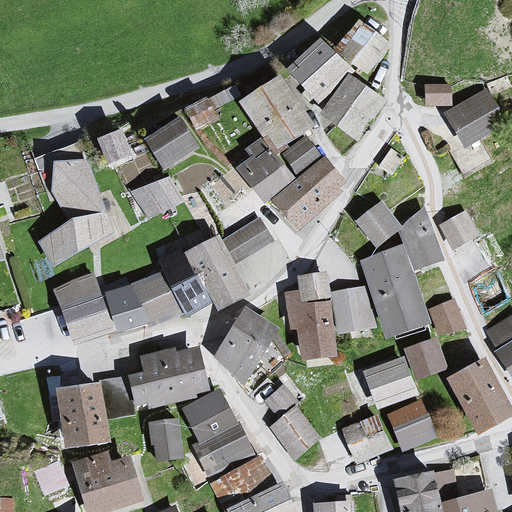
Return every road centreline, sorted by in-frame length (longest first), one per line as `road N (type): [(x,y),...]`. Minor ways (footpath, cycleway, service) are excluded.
road 1 (track): [(344,0),(265,51),(166,97),(0,128)]
road 2 (residential): [(388,102),(423,172),(447,278),(489,368),(511,396)]
road 3 (residential): [(194,338),(305,260),(388,102)]
road 4 (residential): [(297,490),(511,440)]
road 5 (residential): [(0,372),(96,343),(194,338)]
road 6 (residential): [(194,338),(297,490)]
